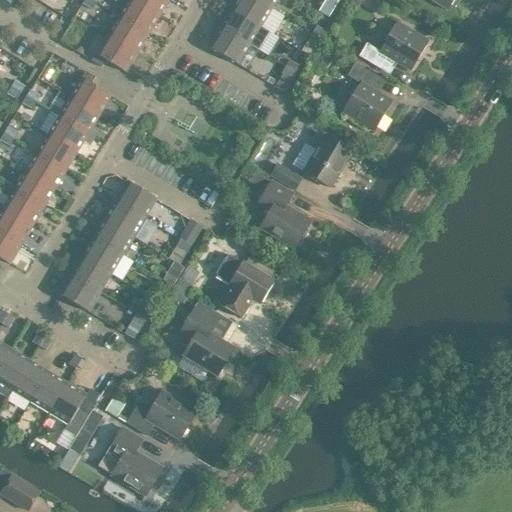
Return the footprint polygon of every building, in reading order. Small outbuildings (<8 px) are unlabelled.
[(85,0),(83,3),(93,9),(97,3),(92,0),(85,0)] [(160,16),(134,0),(129,0),(119,16),(149,34),(160,16)] [(169,0),(134,0),(160,16),(169,0)] [(237,0),(232,9),(261,26),(273,8),(259,0),(237,0)] [(326,0),(320,9),(330,15),(339,0),(326,0)] [(349,0),(347,4),(356,10),(362,0),(349,0)] [(432,0),(448,9),(454,0),(432,0)] [(221,27),(250,45),(259,50),(270,32),(261,26),(232,9),(221,27)] [(149,34),(119,16),(108,35),(138,53),(149,34)] [(397,22),(380,51),(367,43),(360,56),(384,70),(391,58),(411,71),(429,41),(397,22)] [(327,32),(317,26),(313,32),(323,38),(327,32)] [(239,64),(250,45),(221,27),(209,46),(239,64)] [(309,39),(319,45),(323,38),(313,32),(309,39)] [(106,60),(126,72),(138,53),(108,35),(92,61),(102,66),(106,60)] [(337,49),(326,43),(318,56),(328,63),(337,49)] [(299,66),(290,60),(286,66),(295,72),(299,66)] [(380,77),(356,62),(348,75),(361,83),(343,111),(375,131),(393,101),(372,89),(380,77)] [(277,82),(286,88),(295,72),(286,66),(277,82)] [(111,96),(92,84),(96,77),(87,72),(71,98),(100,115),(111,96)] [(25,87),(15,81),(11,88),(21,93),(25,87)] [(7,94),(17,100),(21,93),(11,88),(7,94)] [(40,96),(31,90),(27,96),(36,102),(40,96)] [(23,103),(33,108),(36,102),(27,96),(23,103)] [(60,116),(89,134),(100,115),(71,98),(60,116)] [(48,135),(77,152),(89,134),(60,116),(48,135)] [(18,133),(8,127),(5,133),(14,139),(18,133)] [(1,140),(10,145),(14,139),(5,133),(1,140)] [(37,153),(66,171),(77,152),(48,135),(37,153)] [(303,171),(331,188),(340,172),(338,171),(343,163),(345,165),(353,152),(325,135),(303,171)] [(66,171),(37,153),(26,171),(55,189),(66,171)] [(241,177),(261,188),(268,176),(249,164),(241,177)] [(295,190),(302,179),(278,164),(271,175),(295,190)] [(55,189),(26,171),(15,190),(44,208),(55,189)] [(157,199),(128,181),(116,201),(145,218),(157,199)] [(304,215),(303,217),(286,206),(293,194),(272,181),(258,203),(271,210),(261,227),(294,247),(290,253),(291,254),(312,220),(304,215)] [(44,208),(15,190),(3,208),(33,226),(44,208)] [(105,219),(134,237),(145,218),(116,201),(105,219)] [(33,226),(3,208),(0,213),(0,231),(22,244),(33,226)] [(94,238),(123,255),(134,237),(105,219),(94,238)] [(191,219),(180,237),(182,239),(181,240),(190,246),(191,244),(193,245),(203,227),(191,219)] [(0,257),(10,264),(22,244),(0,231),(0,257)] [(82,256),(112,274),(123,255),(94,238),(82,256)] [(181,240),(177,246),(186,252),(190,246),(181,240)] [(217,274),(216,277),(231,286),(220,305),(242,318),(253,299),(261,304),(275,281),(271,279),(277,269),(251,254),(245,264),(230,254),(228,257),(217,274)] [(71,275),(101,292),(112,274),(82,256),(71,275)] [(164,280),(173,286),(184,267),(179,264),(175,261),(164,280)] [(179,282),(190,288),(200,272),(189,265),(179,282)] [(59,294),(90,312),(101,292),(71,275),(59,294)] [(160,286),(169,292),(173,286),(164,280),(160,286)] [(164,304),(174,309),(179,300),(183,303),(188,295),(175,287),(164,304)] [(218,375),(234,349),(209,333),(220,314),(199,301),(182,330),(194,338),(184,354),(218,375)] [(150,313),(140,308),(137,314),(146,319),(150,313)] [(2,310),(0,313),(0,322),(3,324),(8,314),(2,310)] [(9,327),(14,318),(8,314),(3,324),(9,327)] [(146,319),(137,314),(125,333),(135,339),(146,319)] [(40,346),(45,336),(39,332),(33,342),(40,346)] [(45,336),(40,346),(46,350),(51,340),(45,336)] [(0,342),(0,369),(12,349),(0,342)] [(12,349),(0,369),(0,392),(9,397),(13,390),(31,361),(12,349)] [(76,368),(82,359),(76,355),(70,364),(76,368)] [(31,361),(13,390),(31,401),(49,372),(31,361)] [(49,372),(31,401),(50,413),(68,383),(49,372)] [(92,409),(97,401),(68,383),(50,413),(68,424),(65,429),(76,436),(84,423),(92,409)] [(180,440),(197,412),(196,411),(195,412),(163,392),(164,391),(163,391),(152,408),(140,401),(127,423),(148,436),(155,423),(180,438),(179,439),(180,440)] [(113,397),(105,410),(118,418),(126,405),(113,397)] [(92,409),(84,423),(96,430),(104,416),(92,409)] [(122,428),(99,466),(146,495),(162,469),(135,453),(143,440),(122,428)] [(29,511),(40,492),(13,475),(2,494),(29,511)]
